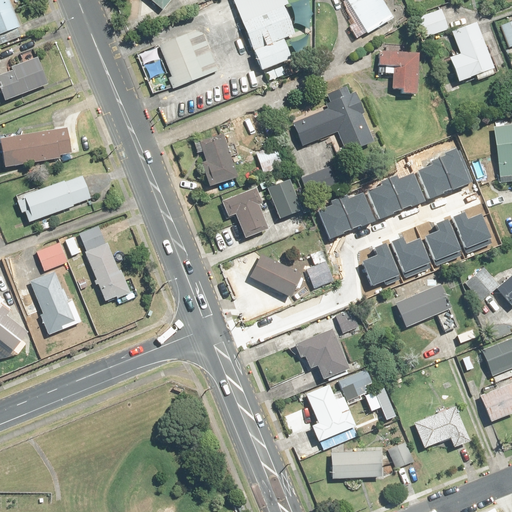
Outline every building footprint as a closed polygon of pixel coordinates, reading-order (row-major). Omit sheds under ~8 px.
[(0,0),(0,36),(22,28),(11,0),(0,0)] [(147,0),(160,11),(168,0),(147,0)] [(283,0),(231,0),(258,67),(283,58),(276,41),(292,34),(280,6),(285,4),(283,0)] [(340,0),(361,34),(388,19),(377,0),(340,0)] [(415,19),(422,38),(446,30),(439,11),(415,19)] [(511,21),(499,27),(506,48),(511,45),(511,21)] [(456,55),(445,59),(454,84),(490,70),(473,23),(448,33),(456,55)] [(169,78),(166,79),(170,89),(216,70),(199,28),(155,46),(169,78)] [(396,95),(411,96),(415,54),(375,51),(374,67),(389,68),(387,89),(396,90),(396,95)] [(0,79),(9,100),(49,84),(40,60),(15,70),(15,73),(0,79)] [(340,75),(319,84),(322,93),(344,84),(340,75)] [(288,123),(297,148),(333,134),(340,153),(367,143),(356,115),(360,114),(352,95),(344,98),(341,88),(323,95),(326,103),(321,104),(323,110),(288,123)] [(511,123),(490,126),(497,177),(511,175),(511,123)] [(1,140),(7,171),(63,161),(62,157),(75,154),(70,128),(1,140)] [(200,162),(197,163),(205,187),(234,178),(219,134),(194,143),(200,162)] [(253,154),(260,175),(281,168),(273,147),(253,154)] [(446,155),(441,157),(452,189),(472,181),(460,147),(445,152),(446,155)] [(420,170),(429,197),(452,189),(441,157),(434,159),(436,164),(420,170)] [(303,178),(310,198),(349,183),(341,163),(303,178)] [(390,179),(403,210),(425,201),(414,173),(400,179),(398,176),(390,179)] [(24,198),(33,221),(93,199),(85,176),(24,198)] [(384,185),(367,192),(379,221),(403,210),(390,179),(383,181),(384,185)] [(264,192),(275,218),(297,209),(286,183),(264,192)] [(231,215),(240,238),(263,229),(254,207),(258,205),(253,190),(218,203),(224,218),(231,215)] [(347,195),(338,198),(352,230),(375,220),(364,193),(349,200),(347,195)] [(335,205),(319,212),(330,239),(352,230),(338,198),(333,201),(335,205)] [(493,243),(482,214),(467,219),(466,214),(456,218),(468,251),(493,243)] [(438,230),(422,237),(435,267),(462,256),(447,219),(435,224),(438,230)] [(78,234),(85,253),(104,246),(97,228),(78,234)] [(432,268),(420,240),(406,245),(403,236),(391,241),(406,279),(432,268)] [(71,237),(61,241),(68,258),(78,253),(71,237)] [(377,256),(365,261),(375,285),(385,281),(387,286),(401,280),(386,242),(373,247),(377,256)] [(32,253),(40,272),(64,263),(57,243),(32,253)] [(83,254),(102,302),(112,298),(113,300),(127,295),(117,271),(113,272),(104,246),(85,253),(83,254)] [(257,255),(245,277),(285,298),(297,276),(257,255)] [(323,263),(303,270),(310,289),(330,281),(323,263)] [(462,283),(476,300),(495,285),(481,267),(462,283)] [(38,317),(46,336),(59,331),(58,328),(71,322),(51,272),(27,282),(40,316),(38,317)] [(511,274),(510,275),(493,289),(508,308),(511,304),(511,274)] [(391,304),(401,328),(447,310),(437,286),(391,304)] [(0,344),(8,351),(23,331),(4,317),(7,313),(0,308),(0,344)] [(348,310),(333,316),(340,333),(355,326),(348,310)] [(446,310),(434,315),(442,333),(454,328),(446,310)] [(330,329),(289,344),(295,359),(300,357),(305,369),(312,366),(317,380),(345,369),(330,329)] [(478,351),(488,377),(511,367),(511,346),(509,339),(478,351)] [(472,369),(469,357),(460,359),(464,372),(472,369)] [(362,370),(334,381),(340,396),(368,385),(362,370)] [(511,382),(474,397),(484,424),(511,413),(510,407),(511,406),(511,382)] [(307,428),(313,444),(351,429),(345,414),(337,417),(326,387),(302,397),(313,425),(307,428)] [(410,424),(419,448),(445,439),(448,448),(465,442),(452,408),(410,424)] [(386,453),(393,468),(410,460),(403,444),(386,453)] [(327,453),(328,480),(377,479),(377,452),(327,453)]
